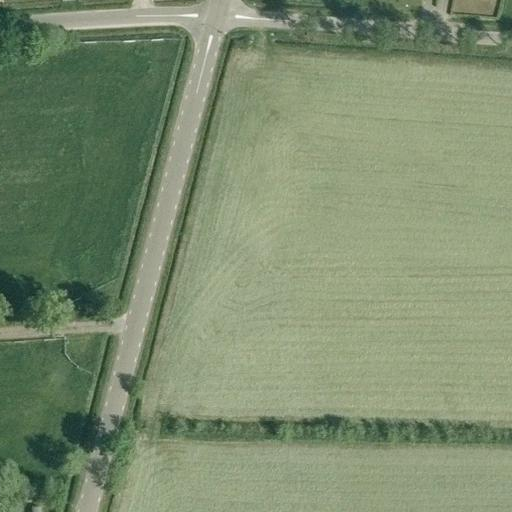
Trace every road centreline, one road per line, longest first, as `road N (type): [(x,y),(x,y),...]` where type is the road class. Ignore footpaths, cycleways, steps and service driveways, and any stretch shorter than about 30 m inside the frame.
road 1 (unclassified): [(86,511),(216,14)]
road 2 (unclassified): [(216,14),(511,38)]
road 3 (unclassified): [(0,28),(216,14)]
road 4 (unknown): [(0,319),(139,307)]
